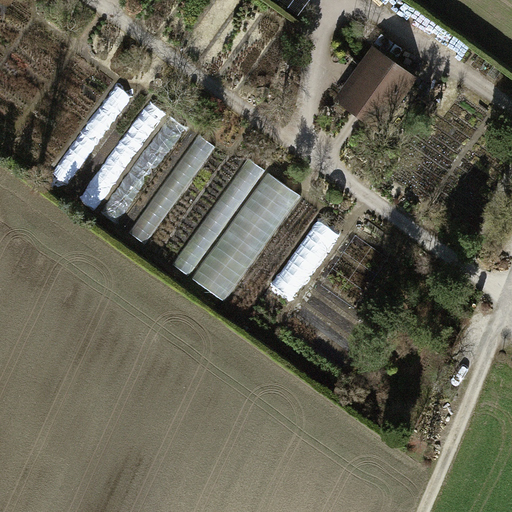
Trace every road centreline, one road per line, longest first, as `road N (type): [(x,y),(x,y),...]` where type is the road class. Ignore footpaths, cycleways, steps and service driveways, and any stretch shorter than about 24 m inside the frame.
road 1 (track): [(511,277),(409,511)]
road 2 (unknown): [(511,272),(320,145)]
